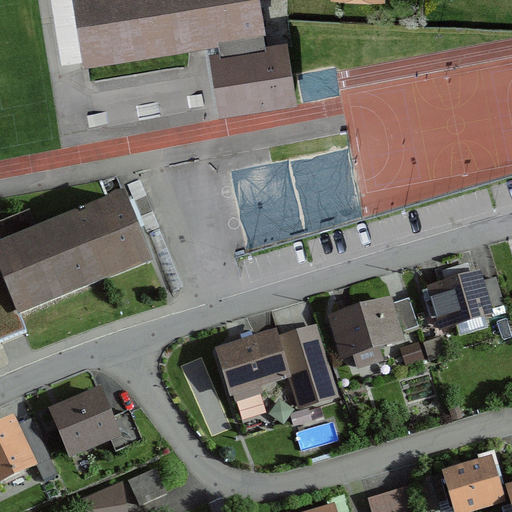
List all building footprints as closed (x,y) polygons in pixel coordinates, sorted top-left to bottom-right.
[(219,54),(221,58),(265,51),(265,47),(263,32),(258,0),(52,0),(63,63),(83,64),(85,68),(209,48),(218,46),(219,54)] [(297,107),(288,44),(265,47),(265,51),(221,58),(219,54),(209,56),(219,119),(297,107)] [(29,211),(0,222),(0,267),(18,315),(151,261),(125,198),(39,234),(29,211)] [(149,234),(172,291),(182,287),(159,230),(149,234)] [(0,344),(16,338),(26,334),(18,315),(0,267),(0,344)] [(430,289),(441,326),(504,307),(496,279),(480,284),(477,275),(430,289)] [(419,327),(409,299),(393,304),(403,332),(419,327)] [(345,333),(351,354),(353,353),(357,367),(381,360),(377,346),(400,339),(389,301),(331,318),(337,337),(345,333)] [(282,341),(302,407),(334,397),(313,331),(282,341)] [(287,377),(274,336),(219,353),(235,401),(262,393),(259,385),(287,377)] [(411,363),(422,359),(417,345),(406,348),(411,363)] [(116,436),(118,435),(112,420),(100,393),(51,413),(69,455),(116,436)] [(118,435),(116,436),(122,450),(141,441),(129,412),(112,420),(118,435)] [(0,479),(32,464),(12,421),(0,426),(0,479)] [(37,467),(44,480),(56,474),(49,461),(37,467)] [(458,511),(468,511),(500,502),(488,462),(447,474),(458,511)] [(129,482),(139,506),(166,493),(156,470),(129,482)] [(86,511),(124,511),(120,486),(85,501),(86,511)] [(369,503),(371,511),(416,511),(410,490),(369,503)]
